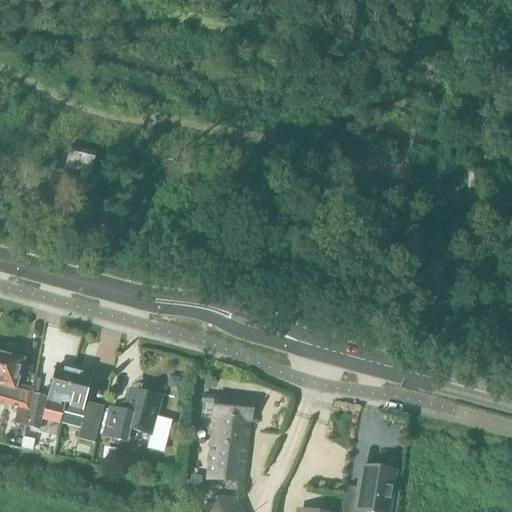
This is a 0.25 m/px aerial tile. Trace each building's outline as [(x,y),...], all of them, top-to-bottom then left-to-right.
[(90,174),(96,153),(69,146),(64,167),(90,174)] [(494,192),(498,171),(471,165),(467,186),(494,192)] [(23,361),(3,355),(0,366),(0,402),(14,407),(11,423),(24,426),(31,388),(17,384),(23,361)] [(63,415),(63,414),(74,373),(56,368),(48,398),(33,395),(26,428),(40,432),(43,411),(63,415)] [(91,377),(74,373),(63,414),(83,419),(78,440),(94,445),(104,408),(84,403),(91,377)] [(124,410),(108,407),(100,437),(120,442),(124,431),(148,437),(147,442),(150,446),(158,449),(162,446),(167,427),(164,420),(157,418),(161,400),(129,392),(124,410)] [(216,398),(206,481),(241,485),(251,402),(216,398)] [(22,437),(20,449),(31,451),(33,440),(22,437)] [(347,486),(342,511),(388,511),(394,472),(372,469),(361,467),(358,488),(347,486)] [(213,497),(203,511),(243,511),(237,499),(213,497)]
